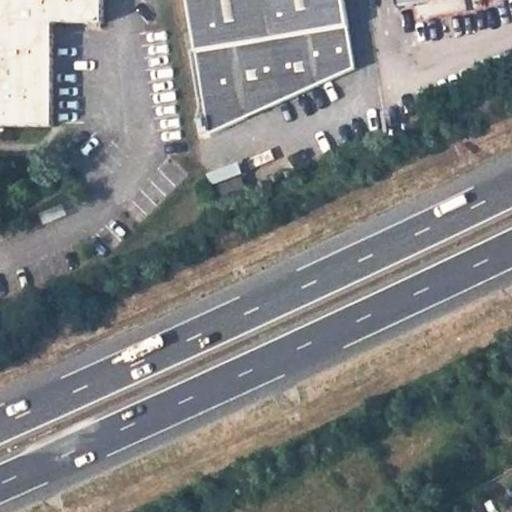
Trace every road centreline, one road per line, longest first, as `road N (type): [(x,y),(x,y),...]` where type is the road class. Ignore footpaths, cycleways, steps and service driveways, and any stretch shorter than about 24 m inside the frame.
road 1 (motorway): [(511,187),(0,423)]
road 2 (motorway): [(0,481),(511,246)]
road 3 (unknown): [(356,0),(367,78),(362,101),(214,163)]
road 4 (unclassified): [(384,0),(396,71),(511,18)]
